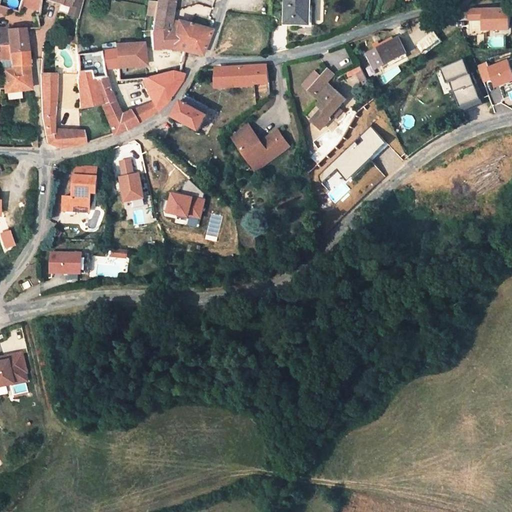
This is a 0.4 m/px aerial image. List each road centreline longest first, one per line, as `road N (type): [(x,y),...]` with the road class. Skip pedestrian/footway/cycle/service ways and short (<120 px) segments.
road 1 (tertiary): [(0,314),(116,295),(235,296),(279,285),(435,149),(511,120)]
road 2 (residential): [(451,2),(277,58),(204,61)]
road 3 (residential): [(204,61),(159,119),(44,159)]
road 4 (unclassified): [(44,159),(38,234),(0,298)]
